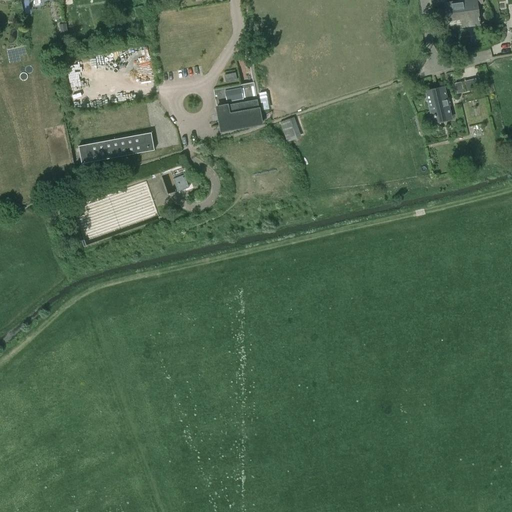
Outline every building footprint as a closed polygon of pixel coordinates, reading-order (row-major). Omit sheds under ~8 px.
[(445,4),(447,21),(461,19),(462,27),(480,25),(479,18),(478,18),(476,4),(483,4),(482,0),(468,0),(469,1),(445,4)] [(95,36),(87,5),(69,9),(77,40),(95,36)] [(77,63),(71,64),(73,84),(79,83),(77,63)] [(224,75),(226,82),(236,80),(235,73),(224,75)] [(216,107),(221,131),(261,124),(259,109),(257,100),(254,82),(213,90),(216,107)] [(426,92),(433,123),(451,119),(443,88),(434,90),(426,92)] [(260,92),(263,110),(270,108),(267,91),(260,92)] [(419,115),(414,116),(418,131),(423,130),(419,115)] [(280,122),(287,142),(297,139),(290,119),(280,122)] [(78,146),(82,164),(154,150),(151,133),(78,146)] [(184,175),(173,179),(178,192),(189,188),(184,175)]
